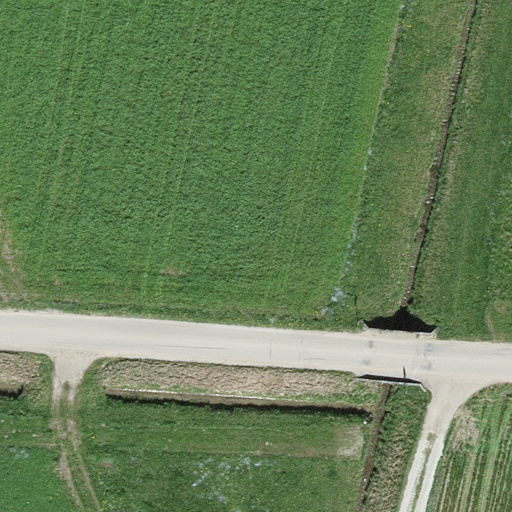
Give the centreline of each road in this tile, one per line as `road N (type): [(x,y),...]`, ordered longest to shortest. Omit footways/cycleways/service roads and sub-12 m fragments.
road 1 (unclassified): [(0,329),(511,364)]
road 2 (track): [(413,511),(454,361)]
